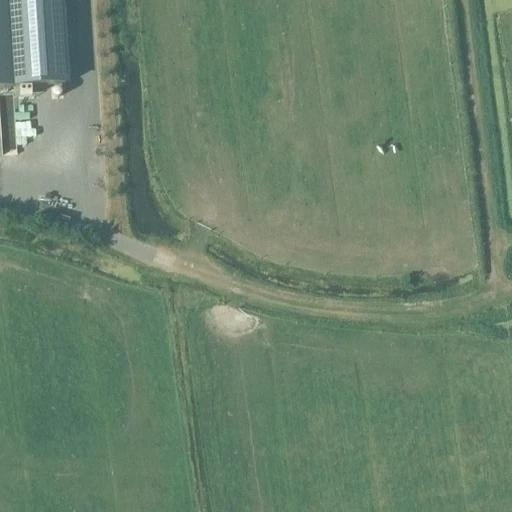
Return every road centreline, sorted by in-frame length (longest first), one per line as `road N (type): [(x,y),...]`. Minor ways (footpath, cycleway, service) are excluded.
road 1 (track): [(0,194),(230,286),(303,305),(379,314),(499,294)]
road 2 (track): [(499,294),(464,0)]
